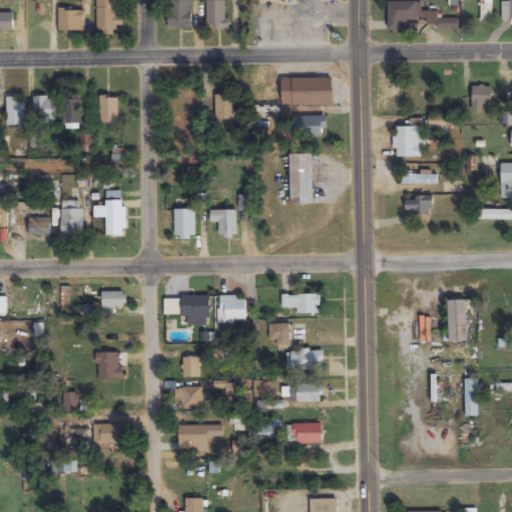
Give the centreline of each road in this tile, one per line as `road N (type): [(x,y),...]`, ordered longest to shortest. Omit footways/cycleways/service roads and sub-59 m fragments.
road 1 (primary): [(368,511),(357,0)]
road 2 (residential): [(156,511),(147,0)]
road 3 (residential): [(0,261),(511,256)]
road 4 (tertiary): [(0,62),(359,53)]
road 5 (residential): [(359,53),(511,50)]
road 6 (residential): [(367,479),(511,471)]
